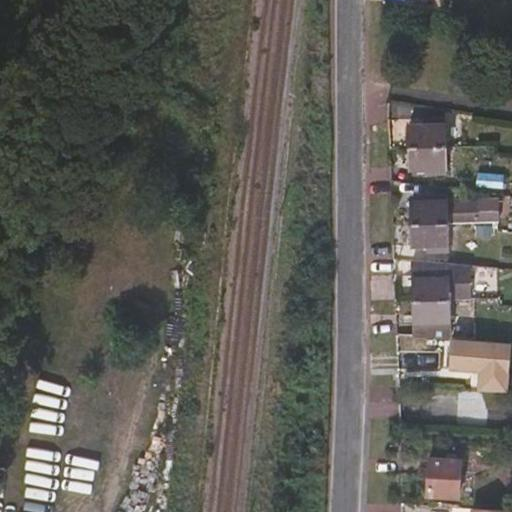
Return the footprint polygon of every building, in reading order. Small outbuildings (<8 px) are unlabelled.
[(451,148),(451,142),(445,142),(445,122),(424,120),(424,126),(409,126),(409,149),(451,148)] [(486,147),(487,139),(469,140),(469,148),(486,147)] [(446,170),(446,154),(451,154),(451,148),(409,149),(409,170),(425,170),(425,176),(431,176),(432,170),(446,170)] [(447,224),(446,197),(425,197),(425,203),(410,203),(411,224),(447,224)] [(448,252),(447,224),(411,224),(411,246),(426,246),(426,252),(448,252)] [(449,300),(449,265),(412,262),(413,301),(449,300)] [(451,340),(449,300),(413,301),(414,337),(451,340)] [(156,348),(154,381),(175,382),(177,349),(156,348)] [(457,501),(460,462),(429,460),(426,498),(457,501)]
